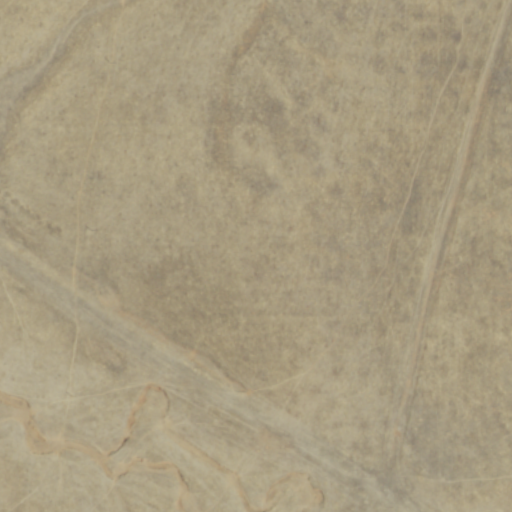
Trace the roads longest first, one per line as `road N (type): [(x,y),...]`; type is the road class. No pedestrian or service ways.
road 1 (track): [(510,0),(433,271),(385,498)]
road 2 (track): [(174,376),(406,511)]
